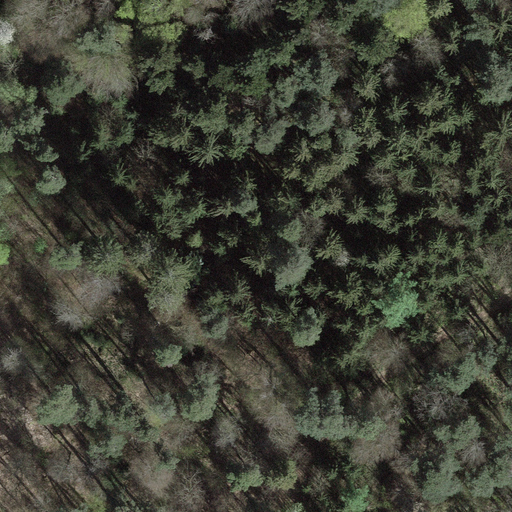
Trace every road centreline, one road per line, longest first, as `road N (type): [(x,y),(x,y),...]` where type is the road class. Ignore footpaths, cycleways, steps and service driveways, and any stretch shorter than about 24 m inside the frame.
road 1 (track): [(511,298),(389,373),(266,511)]
road 2 (track): [(43,0),(35,69),(0,145)]
